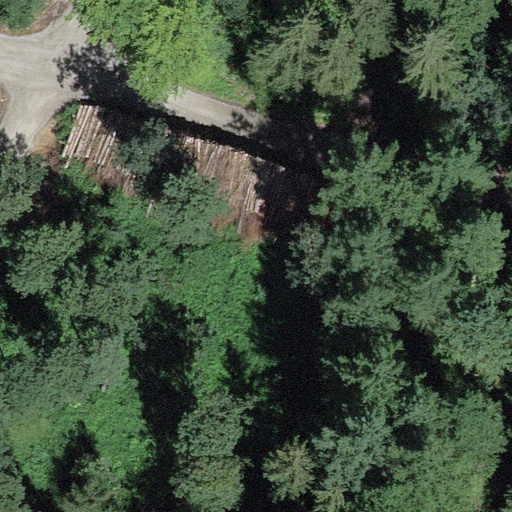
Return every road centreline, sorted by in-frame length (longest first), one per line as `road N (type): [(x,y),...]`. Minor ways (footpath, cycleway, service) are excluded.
road 1 (track): [(511,203),(50,67),(0,36)]
road 2 (track): [(0,152),(50,67),(71,0)]
